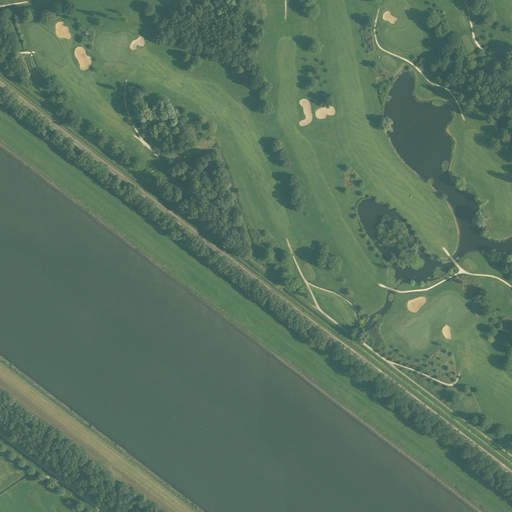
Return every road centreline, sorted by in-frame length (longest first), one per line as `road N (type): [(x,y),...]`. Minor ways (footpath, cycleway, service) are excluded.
road 1 (unclassified): [(511,475),(0,83)]
road 2 (track): [(321,312),(0,65)]
road 3 (track): [(321,312),(511,456)]
road 4 (unclassified): [(103,511),(0,432)]
